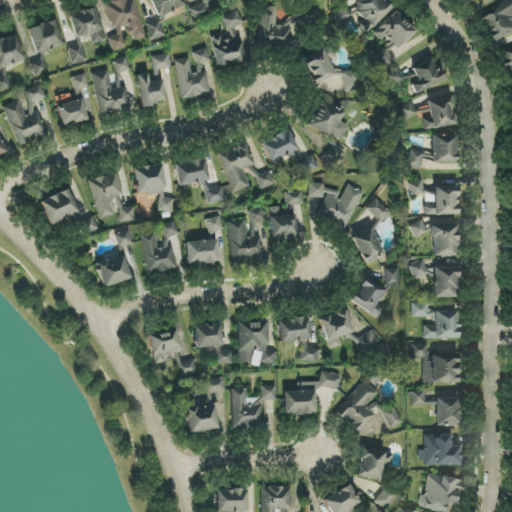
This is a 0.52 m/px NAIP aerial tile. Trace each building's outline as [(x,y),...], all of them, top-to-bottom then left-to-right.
[(118,0),(104,4),(110,28),(126,24),(131,41),(145,37),(135,0),(118,0)] [(183,5),(180,0),(148,0),(157,18),(183,5)] [(201,0),(203,2),(189,10),(195,22),(212,13),(207,3),(212,0),(201,0)] [(354,11),(369,27),(390,7),(383,0),(357,0),(355,2),(359,6),(354,11)] [(343,27),(353,15),(341,6),(331,18),(343,27)] [(290,26),(275,25),(276,8),(258,7),(257,46),(290,47),(290,26)] [(91,44),(103,41),(95,8),(68,15),(74,38),(88,34),(91,44)] [(397,49),(414,32),(395,12),(373,32),(381,40),(385,36),(397,49)] [(224,15),(228,39),(221,40),(220,35),(210,37),(215,67),(243,61),(237,26),(242,25),(240,13),(224,15)] [(61,47),(55,21),(27,27),(33,53),(61,47)] [(161,21),(147,24),(149,40),(164,37),(161,21)] [(107,39),(113,51),(126,45),(120,33),(107,39)] [(0,77),(5,90),(11,87),(2,68),(23,59),(13,34),(0,39),(0,77)] [(82,45),(67,49),(71,64),(86,60),(82,45)] [(511,46),(502,51),(511,77),(511,46)] [(335,57),(331,47),(301,59),(312,85),(336,76),(329,60),(335,57)] [(393,64),(386,48),(373,54),(380,69),(393,64)] [(210,94),(206,72),(201,73),(199,63),(209,62),(207,49),(193,51),(196,72),(191,73),(188,57),(173,60),(180,99),(210,94)] [(153,81),(159,80),(157,70),(170,68),(169,54),(150,56),(153,81)] [(129,70),(125,57),(112,61),(116,74),(129,70)] [(443,81),(439,69),(432,71),(427,58),(409,65),(413,75),(407,78),(413,93),(443,81)] [(98,115),(130,110),(126,86),(111,88),(108,70),(92,72),(98,115)] [(336,75),(343,76),(342,89),(357,90),(358,71),(337,70),(336,75)] [(390,85),(402,83),(400,71),(387,73),(390,85)] [(148,82),(148,73),(137,75),(140,106),(164,103),(162,81),(148,82)] [(88,87),(85,74),(70,78),(74,91),(88,87)] [(87,118),(81,98),(56,107),(62,127),(87,118)] [(341,140),(348,126),(339,121),(344,111),(318,99),(305,126),(327,137),(329,134),(341,140)] [(455,126),(451,99),(400,106),(401,117),(422,115),(424,130),(455,126)] [(2,107),(18,146),(46,134),(38,112),(25,118),(17,100),(2,107)] [(270,163),(297,149),(287,129),(260,143),(270,163)] [(455,163),(456,136),(431,135),(431,163),(455,163)] [(230,193),(248,187),(242,168),(254,165),(247,143),(218,152),(230,193)] [(322,156),(332,166),(345,153),(335,143),(322,156)] [(424,153),(410,150),(406,167),(420,170),(424,153)] [(302,175),(318,166),(311,155),(296,164),(302,175)] [(208,181),(204,159),(174,164),(178,186),(208,181)] [(136,196),(157,193),(159,212),(173,211),(171,198),(165,199),(161,164),(133,168),(136,196)] [(87,181),(99,219),(113,215),(108,198),(122,194),(116,172),(87,181)] [(260,190),(275,185),(270,172),(255,177),(260,190)] [(422,196),(422,181),(410,180),(409,195),(422,196)] [(344,230),(362,192),(346,184),(341,195),(313,182),(307,193),(323,201),(315,216),(344,230)] [(222,186),(204,188),(206,203),(224,201),(222,186)] [(457,187),(433,186),(433,197),(424,197),(423,215),(457,215),(457,187)] [(40,201),(50,225),(78,213),(68,189),(40,201)] [(285,192),(286,214),(269,215),(271,239),(295,237),(293,207),(303,206),(302,191),(285,192)] [(122,210),(118,196),(109,198),(113,212),(122,210)] [(364,207),(380,222),(389,212),(373,197),(364,207)] [(118,208),(119,221),(134,221),(133,207),(118,208)] [(245,211),(249,224),(265,221),(261,207),(245,211)] [(222,231),(219,217),(205,219),(208,234),(222,231)] [(414,239),(426,233),(420,219),(408,226),(414,239)] [(261,262),(260,237),(245,238),(245,220),(229,221),(230,263),(261,262)] [(170,245),(168,237),(178,235),(174,221),(159,225),(164,247),(170,245)] [(456,225),(431,226),(431,257),(456,256),(456,225)] [(132,244),(129,229),(111,232),(115,248),(132,244)] [(352,236),(361,264),(382,258),(372,229),(352,236)] [(176,268),(171,247),(158,250),(154,232),(139,235),(148,275),(176,268)] [(186,242),(186,264),(217,263),(217,241),(186,242)] [(103,288),(131,279),(123,256),(95,265),(103,288)] [(418,287),(430,281),(420,259),(408,265),(418,287)] [(433,267),(433,297),(457,297),(456,267),(433,267)] [(398,269),(384,269),(384,284),(398,285),(398,269)] [(384,310),(375,303),(385,292),(366,277),(349,299),(376,321),(384,310)] [(427,303),(410,303),(410,317),(427,317),(427,303)] [(328,350),(341,346),(338,338),(351,334),(357,352),(378,346),(373,331),(354,338),(345,310),(318,319),(328,350)] [(422,339),(458,339),(458,312),(434,312),(434,326),(422,326),(422,339)] [(278,341),(310,340),(309,318),(277,320),(278,341)] [(237,322),(237,364),(274,364),(274,351),(266,351),(266,322),(237,322)] [(215,364),(232,364),(232,350),(221,350),(220,324),(194,325),(194,348),(214,347),(215,364)] [(175,328),(147,335),(154,365),(164,362),(163,357),(181,352),(175,328)] [(306,348),(306,340),(302,340),(301,361),(314,362),(315,348),(306,348)] [(409,344),(409,358),(426,358),(426,344),(409,344)] [(422,383),(458,382),(457,354),(431,355),(431,363),(421,364),(422,383)] [(179,377),(196,374),(194,360),(176,362),(179,377)] [(283,392),(284,415),(314,414),(313,389),(338,389),(338,374),(319,374),(320,382),(296,383),(296,392),(283,392)] [(370,443),(386,426),(367,408),(379,396),(364,381),(336,410),(370,443)] [(275,386),(260,386),(260,400),(275,400),(275,386)] [(246,389),(231,389),(231,428),(260,428),(261,398),(246,398),(246,389)] [(410,392),(411,406),(425,405),(424,391),(410,392)] [(457,398),(435,399),(436,425),(458,425),(457,398)] [(189,434),(217,429),(213,404),(184,409),(189,434)] [(450,434),(422,435),(423,450),(417,451),(418,465),(459,464),(459,447),(450,448),(450,434)] [(379,479),(380,465),(390,466),(392,453),(357,449),(354,476),(379,479)] [(452,511),(460,480),(427,473),(420,506),(446,511),(452,511)] [(343,511),(359,503),(348,484),(322,500),(329,511),(343,511)] [(384,510),(398,495),(387,485),(373,501),(384,510)] [(260,511),(287,511),(288,510),(290,510),(290,487),(260,487),(260,511)] [(246,511),(246,489),(215,490),(216,511),(238,511),(246,511)]
